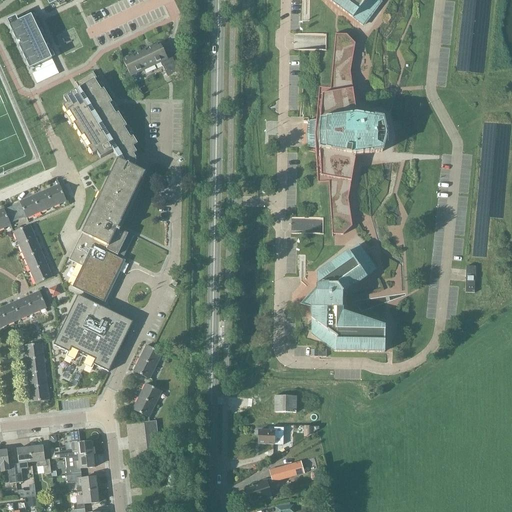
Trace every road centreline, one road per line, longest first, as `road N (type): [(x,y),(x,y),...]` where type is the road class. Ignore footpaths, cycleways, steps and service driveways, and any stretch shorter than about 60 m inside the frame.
road 1 (tertiary): [(210,511),(219,0)]
road 2 (residential): [(107,415),(106,401),(175,261),(177,172),(167,159),(167,112)]
road 3 (unknown): [(281,224),(384,236),(392,254),(389,312)]
road 4 (unknown): [(286,44),(361,40),(390,0)]
